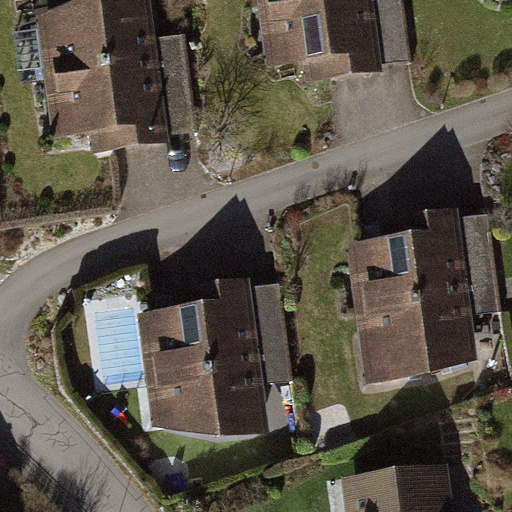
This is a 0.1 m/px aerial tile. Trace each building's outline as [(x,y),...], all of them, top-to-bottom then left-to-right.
[(147,0),(76,0),(41,3),(53,152),(160,143),(147,0)] [(381,0),(274,0),(281,74),(387,65),(381,0)] [(511,0),(484,0),(486,13),(511,11),(511,0)] [(466,215),(359,224),(372,374),(478,365),(466,215)] [(257,282),(151,291),(163,440),(270,431),(257,282)] [(441,511),(437,473),(357,484),(360,511),(441,511)]
